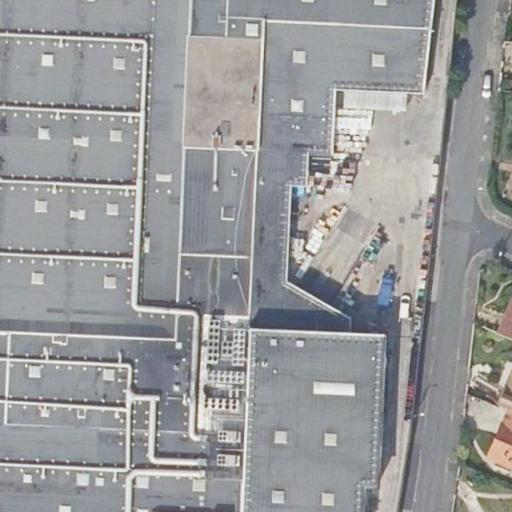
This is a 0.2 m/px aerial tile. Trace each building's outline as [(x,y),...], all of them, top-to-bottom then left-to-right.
[(0,0),(0,511),(360,511),(363,489),(378,489),(384,336),(350,335),(321,333),(313,321),(270,318),(272,302),(277,253),(278,239),(285,175),(289,143),(303,144),(328,147),(335,83),(350,85),(408,91),(424,93),(434,0),(0,0)] [(406,107),(408,91),(350,85),(348,100),(406,107)] [(300,177),(303,144),(289,143),(285,175),(300,177)] [(511,305),(500,333),(511,338),(511,305)] [(511,378),(499,407),(511,411),(511,378)] [(511,412),(510,411),(490,457),(511,466),(511,412)]
